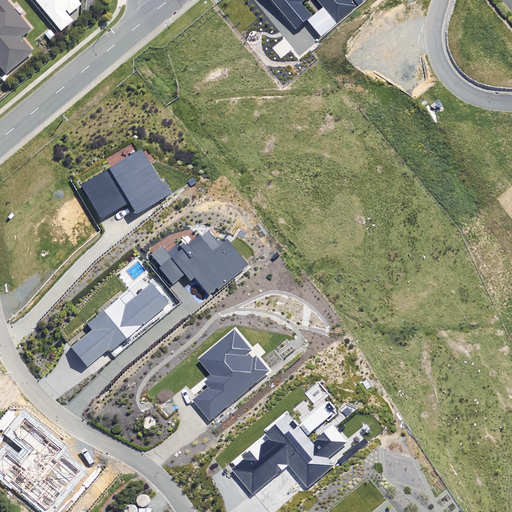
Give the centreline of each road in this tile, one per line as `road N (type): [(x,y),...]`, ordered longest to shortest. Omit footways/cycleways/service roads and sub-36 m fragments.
road 1 (residential): [(0,332),(42,401),(152,470),(186,511)]
road 2 (tertiary): [(0,139),(160,7)]
road 3 (residential): [(439,0),(433,42),(448,78),(470,94),(511,103)]
